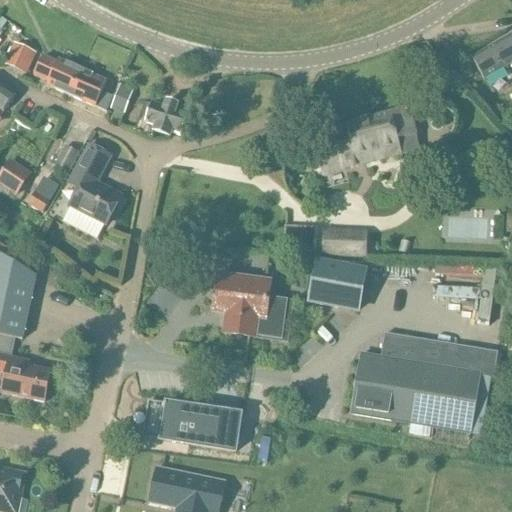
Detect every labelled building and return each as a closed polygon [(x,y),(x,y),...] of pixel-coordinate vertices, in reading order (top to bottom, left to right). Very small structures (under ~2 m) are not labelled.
[(511,38),(511,37),(473,59),(485,80),(486,80),(493,92),(511,81),(511,38)] [(5,66),(26,75),(35,55),(15,46),(5,66)] [(79,82),(84,72),(59,61),(57,65),(43,58),(34,78),(49,84),(47,88),(71,98),(78,82),(79,82)] [(462,71),(456,74),(461,84),(467,81),(462,71)] [(79,82),(78,82),(71,98),(96,109),(101,96),(113,101),(116,93),(105,89),(107,83),(84,72),(79,82)] [(0,111),(4,114),(16,96),(0,85),(0,111)] [(121,87),(112,110),(124,115),(133,92),(121,87)] [(188,115),(177,111),(178,107),(166,103),(164,109),(153,105),(146,126),(157,129),(155,135),(169,139),(171,134),(180,137),(188,115)] [(318,143),(323,176),(419,151),(408,109),(381,117),(347,125),(349,134),(318,143)] [(111,158),(89,147),(69,186),(79,191),(70,208),(106,227),(122,198),(97,185),(111,158)] [(66,149),(55,169),(68,175),(78,156),(66,149)] [(6,168),(0,176),(0,186),(17,198),(27,183),(6,168)] [(35,194),(27,207),(43,216),(50,203),(35,194)] [(314,231),(286,230),(286,252),(314,253),(314,231)] [(323,257),(367,260),(368,234),(324,231),(323,257)] [(232,241),(232,251),(245,252),(246,241),(232,241)] [(34,266),(40,258),(32,252),(26,260),(34,266)] [(36,278),(19,267),(0,256),(0,373),(7,375),(2,395),(44,404),(50,373),(28,369),(29,363),(10,359),(12,347),(7,344),(8,338),(22,342),(36,278)] [(365,274),(318,265),(311,304),(357,313),(365,274)] [(481,269),(476,323),(488,324),(493,270),(481,269)] [(219,278),(216,300),(229,301),(227,318),(225,335),(255,339),(255,337),(282,341),(287,302),(268,300),(270,284),(219,278)] [(385,334),(380,359),(362,356),(352,416),(470,436),(481,438),(491,381),(495,381),(499,354),(385,334)] [(152,404),(145,442),(241,461),(249,423),(152,404)] [(255,433),(249,456),(269,461),(275,438),(255,433)] [(304,457),(297,481),(318,487),(325,462),(304,457)] [(175,511),(219,511),(225,483),(155,469),(148,506),(175,511)] [(0,511),(25,511),(28,502),(20,500),(25,476),(0,471),(0,511)] [(252,491),(249,504),(261,507),(264,494),(252,491)]
